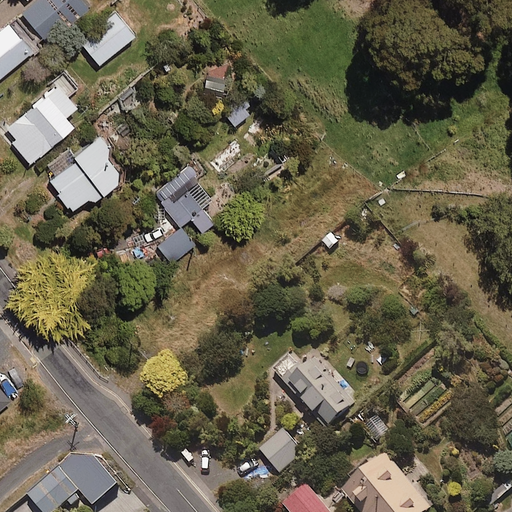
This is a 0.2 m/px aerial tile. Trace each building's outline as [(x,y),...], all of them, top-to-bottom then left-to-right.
[(45,44),(89,9),(81,0),(36,0),(21,13),(45,44)] [(142,34),(157,20),(138,0),(125,0),(117,7),(142,34)] [(100,65),(135,36),(115,12),(80,42),(100,65)] [(0,78),(33,51),(9,23),(0,30),(0,78)] [(66,117),(77,107),(58,85),(2,133),(30,165),(74,127),(66,117)] [(249,114),(248,101),(241,94),(221,110),(234,127),(249,114)] [(101,196),(130,175),(102,135),(73,155),(46,174),(74,215),(101,196)] [(202,208),(212,201),(197,181),(163,205),(179,227),(191,218),(202,232),(214,224),(202,208)] [(171,263),(195,244),(182,227),(158,245),(171,263)] [(319,362),(309,370),(294,353),(274,371),(328,433),(358,406),(319,362)] [(0,409),(11,401),(0,388),(0,409)] [(282,475),(305,455),(283,430),(260,450),(282,475)] [(120,488),(97,459),(72,461),(30,495),(43,511),(59,511),(84,493),(95,507),(120,488)] [(360,511),(433,511),(391,459),(347,495),(360,511)] [(288,511),(330,511),(308,487),(285,507),(288,511)]
